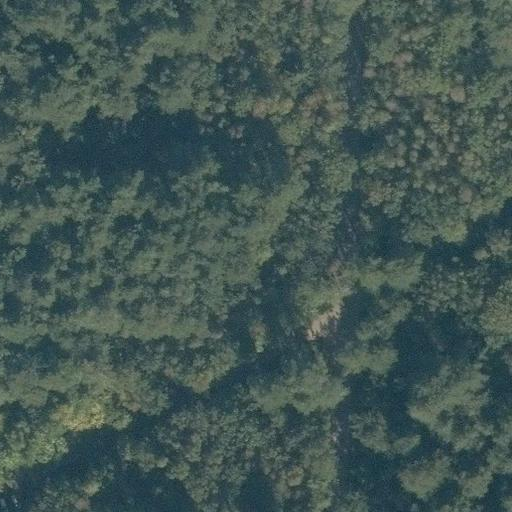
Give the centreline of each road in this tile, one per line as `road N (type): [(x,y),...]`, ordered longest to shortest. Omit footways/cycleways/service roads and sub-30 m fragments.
road 1 (unclassified): [(0,485),(340,309)]
road 2 (unclassified): [(340,309),(351,0)]
road 3 (unclassified): [(330,511),(340,309)]
road 4 (unclassified): [(340,309),(511,205)]
